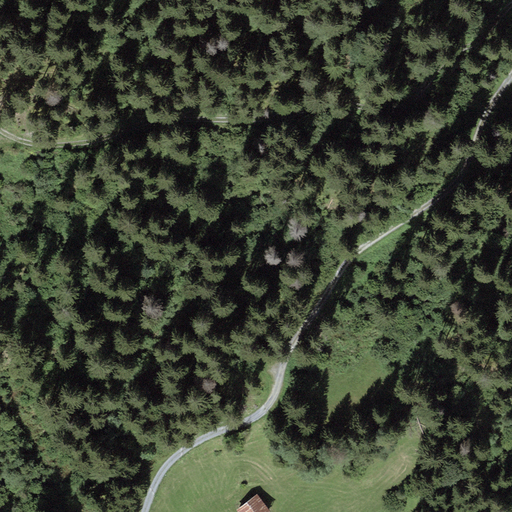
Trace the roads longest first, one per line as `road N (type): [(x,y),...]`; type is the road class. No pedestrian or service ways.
road 1 (track): [(146,511),(171,458),(267,409),(290,345),(344,265),(456,184),(511,71)]
road 2 (track): [(511,4),(404,105),(386,111),(341,103),(274,117),(15,137)]
